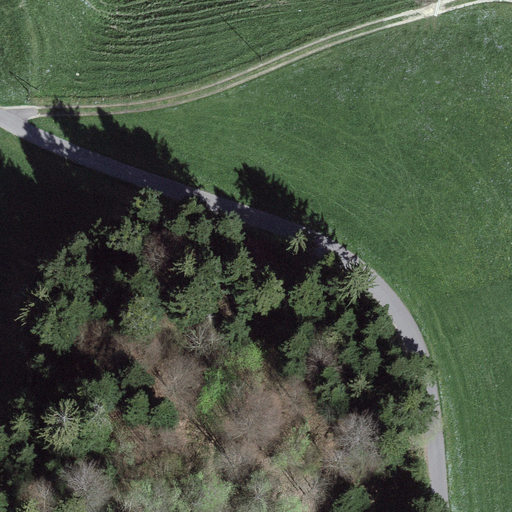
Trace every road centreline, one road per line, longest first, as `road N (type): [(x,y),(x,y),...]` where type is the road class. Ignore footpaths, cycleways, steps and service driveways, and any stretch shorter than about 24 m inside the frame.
road 1 (unclassified): [(0,115),(118,170),(325,244),(371,279),(403,320),(422,366),(440,511)]
road 2 (track): [(0,115),(157,105),(467,0)]
